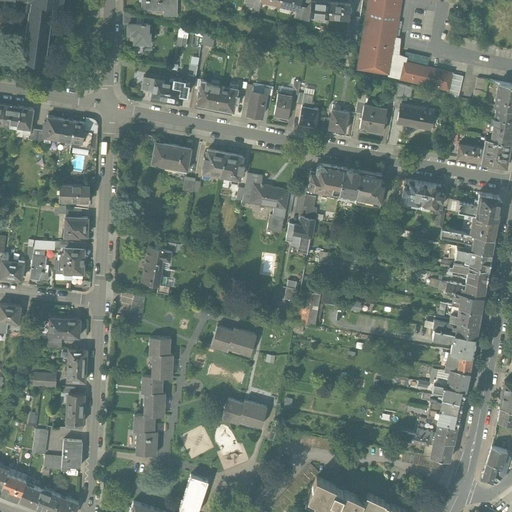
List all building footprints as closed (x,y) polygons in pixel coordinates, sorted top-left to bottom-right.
[(22,0),(22,5),(29,6),(22,56),(45,59),(53,0),(22,0)] [(141,0),(141,9),(151,9),(151,10),(163,10),(163,15),(177,15),(177,0),(141,0)] [(254,0),(253,8),(259,9),(261,0),(260,0),(254,0)] [(300,0),(279,0),(279,5),(296,9),(298,9),(299,5),(300,0)] [(331,1),(317,0),(311,0),(311,1),(309,15),(310,15),(329,17),(331,1)] [(368,0),(357,69),(388,73),(388,75),(448,89),(452,72),(392,59),(401,0),(368,0)] [(306,6),(304,6),(301,19),(309,21),(310,15),(309,15),(311,1),(306,6)] [(350,3),(331,1),(329,17),(348,19),(350,3)] [(304,6),(299,5),(298,9),(296,9),(293,17),(301,19),(304,6)] [(135,14),(123,11),(123,23),(128,23),(130,23),(135,23),(135,14)] [(130,23),(128,23),(128,32),(130,32),(130,34),(131,35),(134,35),(134,49),(135,51),(136,53),(137,53),(139,54),(141,53),(142,52),(143,51),(143,49),(145,49),(145,42),(149,42),(150,31),(148,31),(148,23),(135,23),(130,23)] [(187,35),(178,33),(176,45),(185,47),(187,35)] [(201,43),(212,45),(214,34),(203,33),(201,43)] [(136,60),(122,58),(122,64),(135,67),(136,60)] [(197,66),(190,65),(188,75),(195,77),(197,66)] [(452,72),(447,94),(458,96),(463,75),(452,72)] [(169,81),(144,76),(141,88),(153,90),(151,97),(165,99),(169,81)] [(488,78),(478,76),(476,87),(486,89),(488,78)] [(189,82),(169,78),(169,81),(165,99),(181,102),(182,95),(186,96),(189,82)] [(300,81),(294,80),(291,93),(298,94),(298,93),(300,81)] [(511,83),(499,81),(495,105),(497,105),(511,108),(511,83)] [(219,85),(201,82),(199,91),(198,91),(197,97),(198,97),(197,104),(215,108),(219,85)] [(397,84),(390,82),(388,95),(395,96),(397,84)] [(254,84),(247,83),(244,98),(251,99),(252,91),(253,91),(254,84)] [(404,85),(397,84),(395,96),(402,97),(404,85)] [(237,89),(219,85),(215,108),(233,111),(234,103),(238,104),(239,95),(236,95),(237,89)] [(487,92),(476,89),(474,100),(484,102),(487,92)] [(253,91),(252,91),(251,99),(248,113),(262,116),(264,107),(266,93),(253,91)] [(292,95),(278,93),(274,114),(282,115),(281,119),(287,120),(292,95)] [(304,94),(298,93),(298,94),(296,104),(302,105),(304,94)] [(313,96),(304,94),(302,105),(299,123),(315,126),(316,121),(317,116),(318,108),(313,107),(314,103),(312,103),(313,96)] [(364,102),(358,101),(356,113),(361,114),(363,105),(364,105),(364,102)] [(433,110),(400,104),(396,122),(430,128),(431,119),(434,118),(434,115),(433,112),(433,110)] [(19,107),(4,105),(1,130),(16,132),(19,107)] [(364,105),(363,105),(361,114),(359,127),(360,128),(360,130),(366,130),(366,129),(382,131),(386,108),(364,105)] [(511,108),(497,105),(493,124),(511,127),(511,108)] [(19,107),(16,132),(27,134),(31,134),(31,129),(33,117),(31,117),(32,108),(19,106),(19,107)] [(348,113),(331,110),(329,119),(328,129),(345,132),(348,113)] [(52,116),(46,116),(45,123),(42,122),(41,130),(44,131),(43,137),(58,139),(61,119),(52,117),(52,116)] [(74,121),(61,119),(58,139),(71,141),(74,121)] [(84,122),(74,121),(71,141),(80,142),(79,145),(88,146),(91,132),(82,130),(84,122)] [(511,133),(511,127),(493,124),(490,139),(510,142),(511,133)] [(31,129),(31,134),(27,134),(26,140),(34,141),(33,144),(35,145),(37,130),(31,129)] [(41,130),(37,130),(35,145),(42,146),(43,137),(44,131),(41,130)] [(490,139),(485,138),(483,147),(459,142),(456,158),(506,167),(510,142),(490,139)] [(190,148),(155,141),(151,162),(177,167),(176,170),(185,171),(186,168),(190,148)] [(225,152),(207,149),(205,157),(204,157),(202,165),(203,165),(202,172),(203,172),(202,177),(210,178),(210,173),(221,175),(225,152)] [(242,155),(225,152),(221,175),(239,178),(240,171),(241,172),(243,163),(241,163),(242,155)] [(343,167),(320,163),(319,164),(317,165),(316,166),(316,167),(315,170),(310,170),(307,186),(323,189),(322,195),(337,198),(343,167)] [(360,171),(343,167),(337,198),(355,201),(360,171)] [(381,174),(360,171),(355,201),(368,203),(379,205),(383,184),(380,183),(381,174)] [(271,184),(262,183),(262,175),(247,172),(244,187),(242,200),(271,206),(272,206),(273,207),(273,208),(272,214),(269,214),(266,228),(280,230),(283,217),(284,217),(285,213),(288,190),(271,187),(271,184)] [(195,178),(185,176),(183,188),(192,190),(194,180),(195,178)] [(425,182),(405,179),(401,199),(412,201),(411,205),(420,207),(425,182)] [(200,181),(194,180),(192,190),(199,191),(200,181)] [(89,184),(68,183),(60,182),(59,200),(66,200),(85,201),(85,203),(88,203),(90,203),(90,193),(89,192),(89,184)] [(444,186),(425,182),(420,207),(429,208),(430,205),(440,207),(444,186)] [(244,187),(238,186),(236,199),(242,200),(244,187)] [(294,191),(288,190),(285,213),(290,214),(294,191)] [(472,204),(460,202),(458,211),(475,214),(477,205),(476,205),(479,192),(474,191),(472,204)] [(501,196),(479,192),(476,205),(477,205),(475,214),(497,218),(501,196)] [(317,208),(314,207),(316,197),(305,195),(303,206),(306,207),(304,216),(300,215),(298,224),(289,222),(286,240),(290,241),(290,244),(298,245),(297,251),(307,252),(310,236),(312,237),(317,208)] [(85,201),(66,200),(66,205),(79,207),(88,208),(88,203),(85,203),(85,201)] [(66,205),(55,205),(54,213),(66,213),(66,215),(79,216),(79,207),(66,205)] [(445,211),(438,210),(435,226),(442,227),(445,211)] [(497,218),(475,214),(471,234),(474,235),(493,238),(497,218)] [(66,215),(64,215),(63,236),(79,237),(79,235),(87,235),(88,217),(79,216),(66,215)] [(472,244),(474,235),(471,234),(443,229),(441,238),(472,244)] [(493,238),(474,235),(472,244),(471,249),(491,253),(493,238)] [(59,240),(35,239),(34,246),(42,247),(51,247),(52,244),(58,245),(59,240)] [(178,243),(163,240),(162,248),(171,249),(177,251),(178,243)] [(488,267),(491,253),(471,249),(447,244),(445,253),(463,256),(462,262),(488,267)] [(162,248),(148,245),(145,264),(161,267),(163,257),(169,258),(171,249),(162,248)] [(42,247),(34,246),(32,258),(30,277),(48,279),(47,270),(44,270),(45,255),(43,255),(43,250),(41,250),(42,247)] [(71,247),(63,247),(64,252),(60,253),(60,256),(59,256),(59,260),(54,260),(54,268),(55,269),(55,272),(64,273),(64,275),(72,275),(72,272),(84,272),(85,247),(71,247)] [(4,252),(3,251),(3,252),(2,258),(0,258),(0,267),(1,268),(0,271),(0,275),(10,277),(13,260),(7,259),(8,252),(4,252)] [(24,262),(13,260),(10,277),(21,278),(24,262)] [(462,262),(453,261),(452,265),(451,269),(463,271),(463,269),(467,270),(466,278),(467,278),(485,281),(488,267),(462,262)] [(161,267),(145,264),(142,279),(158,283),(164,284),(166,276),(160,274),(161,267)] [(483,295),(485,281),(467,278),(464,292),(483,295)] [(164,284),(158,283),(157,290),(168,292),(169,285),(164,284)] [(464,292),(454,290),(451,304),(480,310),(483,295),(464,292)] [(338,296),(308,291),(302,322),(316,324),(320,302),(336,305),(338,296)] [(134,293),(130,310),(141,313),(145,296),(134,293)] [(353,299),(351,309),(359,311),(361,301),(353,299)] [(0,328),(6,329),(7,320),(10,303),(0,301),(0,328)] [(21,304),(10,303),(7,320),(13,321),(13,324),(21,325),(22,316),(22,313),(20,312),(21,304)] [(480,310),(451,304),(449,318),(453,319),(477,324),(480,310)] [(81,316),(49,314),(48,333),(61,333),(80,334),(81,316)] [(477,324),(453,319),(452,323),(434,319),(433,322),(432,327),(434,328),(475,335),(477,324)] [(256,333),(233,326),(233,329),(217,324),(212,343),(228,348),(229,345),(250,352),(256,333)] [(475,335),(434,328),(432,336),(447,339),(448,337),(452,338),(450,346),(450,350),(472,354),(473,350),(475,335)] [(169,336),(149,335),(148,352),(151,353),(150,375),(141,374),(141,391),(144,392),(143,413),(134,413),(133,429),(136,430),(135,453),(155,454),(156,431),(153,430),(154,414),(163,414),(164,391),(161,391),(162,375),(171,376),(172,353),(168,352),(169,336)] [(86,347),(68,346),(67,363),(86,364),(86,347)] [(472,354),(450,350),(449,356),(447,355),(444,367),(469,371),(472,354)] [(86,364),(67,363),(66,379),(85,380),(86,364)] [(469,371),(444,367),(444,370),(432,368),(429,382),(433,383),(465,389),(469,371)] [(56,373),(33,372),(33,384),(55,386),(56,373)] [(511,381),(504,380),(500,405),(511,407),(511,381)] [(465,389),(433,383),(431,390),(442,392),(441,396),(462,400),(465,389)] [(74,392),(68,392),(67,406),(66,422),(83,423),(84,393),(74,392)] [(462,400),(441,396),(441,401),(430,398),(428,406),(459,412),(462,400)] [(245,402),(228,397),(223,416),(239,421),(240,417),(263,424),(268,405),(246,398),(245,402)] [(511,407),(500,405),(497,419),(511,422),(511,407)] [(459,412),(428,406),(427,414),(434,415),(433,419),(437,420),(457,424),(459,412)] [(30,411),(28,425),(36,427),(38,413),(30,411)] [(457,424),(437,420),(435,431),(433,437),(453,441),(457,424)] [(435,431),(418,428),(417,434),(433,437),(435,431)] [(48,431),(34,429),(31,452),(44,454),(48,431)] [(339,441),(288,431),(286,442),(337,452),(339,441)] [(417,434),(406,432),(404,440),(427,445),(427,443),(432,444),(430,455),(449,459),(453,441),(433,437),(417,434)] [(82,440),(63,439),(62,457),(61,469),(67,469),(67,465),(80,466),(82,440)] [(284,443),(274,439),(267,461),(277,464),(284,443)] [(507,450),(491,445),(486,461),(501,466),(498,471),(505,473),(510,457),(505,455),(507,450)] [(442,458),(402,450),(400,461),(440,469),(442,458)] [(62,457),(44,455),(43,467),(61,469),(62,457)] [(501,466),(486,461),(481,477),(491,480),(496,482),(507,474),(505,473),(498,471),(501,466)] [(310,464),(272,506),(278,511),(281,511),(318,471),(310,464)] [(25,482),(25,480),(7,473),(2,487),(8,490),(6,495),(6,496),(7,497),(18,501),(18,500),(25,482)] [(183,511),(163,511),(133,501),(129,511),(197,511),(208,480),(191,474),(179,508),(184,510),(183,511)] [(356,511),(363,498),(316,476),(307,496),(314,500),(312,503),(328,510),(326,511),(356,511)] [(40,488),(25,482),(18,500),(34,506),(40,488)] [(40,488),(34,506),(48,511),(53,511),(60,495),(51,491),(51,492),(40,488)] [(385,500),(366,491),(363,498),(356,511),(409,511),(390,503),(385,501),(385,500)] [(60,495),(53,511),(75,511),(77,508),(78,502),(60,495)]
